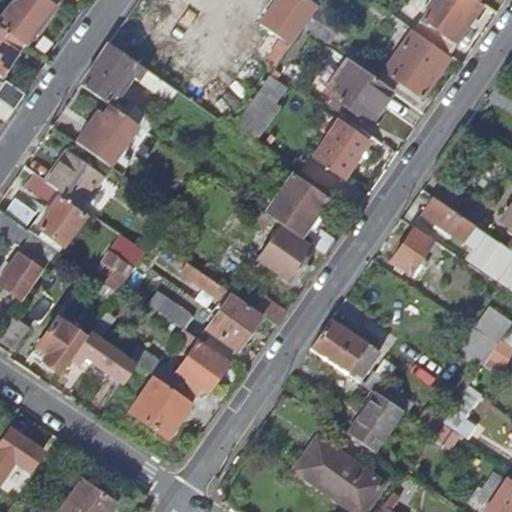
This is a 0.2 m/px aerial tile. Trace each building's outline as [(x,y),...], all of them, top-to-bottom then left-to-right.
[(0,28),(23,44),(25,46),(54,4),(48,0),(13,0),(9,2),(0,15),(0,28)] [(316,10),(318,7),(307,0),(277,0),(260,24),(282,40),(270,57),(279,63),(290,47),(302,30),(304,28),(316,10)] [(436,0),(423,20),(456,44),(469,25),(475,28),(479,22),(474,19),(483,6),(473,0),(436,0)] [(316,10),(304,28),(319,37),(331,20),(316,10)] [(415,32),(448,55),(456,44),(423,20),(414,31),(415,32)] [(0,77),(1,78),(23,44),(0,28),(0,77)] [(450,57),(448,55),(415,32),(385,73),(421,100),(450,57)] [(109,43),(81,85),(99,98),(109,104),(117,110),(139,78),(145,68),(109,43)] [(392,91),(347,61),(325,94),(369,124),(392,91)] [(172,101),(179,92),(145,68),(139,78),(172,101)] [(274,69),(246,109),(262,120),(285,88),(276,80),(280,73),(274,69)] [(13,110),(24,94),(5,81),(2,84),(0,82),(0,100),(2,102),(13,110)] [(0,115),(6,120),(13,110),(2,102),(0,104),(0,115)] [(119,151),(138,125),(130,119),(117,110),(109,104),(102,115),(98,112),(77,142),(105,163),(116,148),(119,151)] [(138,125),(148,132),(156,121),(137,109),(130,119),(138,125)] [(246,109),(232,129),(254,145),(267,124),(262,120),(246,109)] [(357,127),(351,122),(347,128),(336,121),(312,158),(343,179),(365,148),(381,158),(384,153),(354,133),(354,132),(357,127)] [(45,182),(61,193),(74,203),(97,170),(68,149),(45,182)] [(298,176),(327,196),(333,188),(304,168),(298,176)] [(266,213),(273,219),(281,224),(302,238),(310,226),(314,229),(323,216),(320,213),(330,198),(327,196),(298,176),(292,172),(290,171),(285,178),(289,181),(266,213)] [(40,238),(57,251),(59,252),(85,215),(77,209),(79,206),(74,203),(61,193),(37,227),(44,233),(40,238)] [(472,224),(433,198),(423,214),(462,240),(472,224)] [(15,199),(5,212),(26,227),(35,213),(15,199)] [(266,213),(254,205),(250,212),(253,215),(252,218),(266,228),(273,219),(266,213)] [(511,208),(503,223),(511,228),(511,208)] [(0,238),(19,252),(32,233),(23,226),(0,210),(0,238)] [(302,238),(281,224),(257,260),(291,283),(315,248),(302,238)] [(511,250),(504,246),(472,224),(462,240),(456,249),(511,287),(511,250)] [(413,229),(391,262),(410,274),(418,263),(424,267),(439,246),(413,229)] [(118,293),(122,287),(146,254),(146,253),(114,230),(102,247),(118,258),(101,282),(118,293)] [(57,251),(40,238),(33,234),(32,233),(19,252),(0,279),(1,286),(20,300),(57,251)] [(171,251),(155,240),(149,249),(152,251),(164,260),(171,251)] [(146,254),(122,287),(126,290),(152,251),(149,249),(146,253),(146,254)] [(232,294),(171,251),(164,260),(225,303),(232,294)] [(114,299),(118,293),(101,282),(88,273),(84,279),(114,299)] [(262,315),(255,310),(232,294),(225,303),(207,330),(238,351),(262,315)] [(278,326),(286,314),(263,297),(255,310),(262,315),(278,326)] [(158,312),(183,329),(192,316),(166,299),(158,312)] [(500,340),(511,323),(488,308),(475,328),(498,343),(500,340)] [(90,333),(99,339),(113,318),(105,312),(90,333)] [(0,330),(0,348),(10,355),(28,327),(9,315),(0,330)] [(62,374),(72,359),(74,356),(86,338),(57,318),(33,354),(62,374)] [(329,323),(311,349),(359,381),(379,353),(331,321),(329,323)] [(500,340),(511,348),(511,323),(500,340)] [(495,347),(498,343),(475,328),(474,330),(460,349),(483,364),(490,354),(495,347)] [(200,341),(183,329),(179,336),(195,347),(198,342),(200,341)] [(119,353),(99,339),(90,333),(86,338),(74,356),(72,359),(80,364),(85,358),(106,372),(119,353)] [(495,347),(490,354),(505,364),(511,353),(511,348),(500,340),(498,343),(495,347)] [(228,363),(198,342),(195,347),(177,372),(188,380),(185,386),(198,395),(202,390),(208,394),(228,363)] [(136,365),(150,375),(159,361),(138,347),(129,360),(136,365)] [(124,383),(136,365),(129,360),(119,353),(106,372),(124,383)] [(193,404),(153,377),(130,412),(169,439),(193,404)] [(403,411),(407,413),(412,405),(370,378),(365,385),(375,392),(403,411)] [(461,395),(468,385),(471,381),(465,378),(456,391),(461,395)] [(461,395),(444,420),(442,422),(454,431),(457,433),(466,439),(475,426),(463,418),(479,394),(468,385),(461,395)] [(403,411),(375,392),(346,434),(352,437),(374,452),(403,411)] [(442,422),(444,420),(426,408),(418,421),(435,432),(442,422)] [(442,422),(435,432),(436,434),(448,441),(454,431),(442,422)] [(0,444),(0,452),(29,472),(43,452),(10,429),(0,444)] [(352,437),(346,434),(344,434),(340,441),(347,444),(352,437)] [(343,498),(364,511),(365,511),(384,483),(317,438),(295,471),(339,501),(343,498)] [(406,474),(415,480),(421,472),(412,465),(406,474)] [(484,511),(511,511),(511,484),(507,480),(484,511)] [(62,511),(110,511),(116,504),(82,481),(62,511)] [(378,511),(393,511),(390,510),(390,509),(398,495),(393,492),(378,511)]
